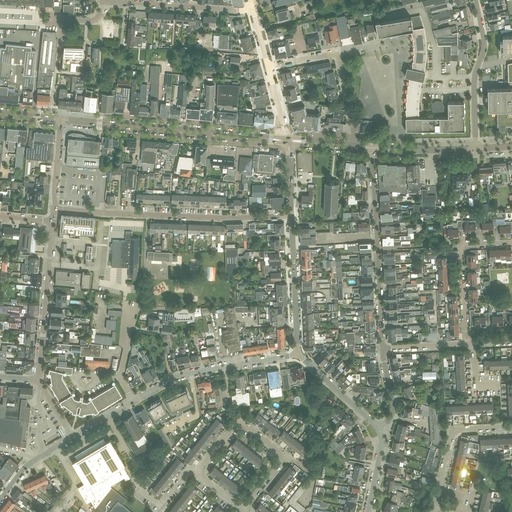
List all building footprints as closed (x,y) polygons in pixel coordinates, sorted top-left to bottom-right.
[(74,15),(74,0),(62,0),(63,1),(73,1),(73,5),(63,5),(63,11),(68,12),(68,15),(74,15)] [(88,0),(82,0),(82,6),(83,6),(84,8),(84,12),(90,12),(90,5),(89,4),(88,0)] [(427,0),(425,1),(423,1),(423,2),(426,9),(427,9),(431,8),(447,3),(445,0),(427,0)] [(279,20),(284,19),(290,17),(294,16),(293,12),(289,13),(288,7),(290,6),(289,2),(288,1),(284,2),(284,3),(283,2),(278,4),(279,5),(278,5),(278,4),(276,4),(277,8),(278,7),(278,9),(277,9),(276,9),(277,15),(279,20)] [(427,14),(428,14),(432,13),(437,11),(438,13),(443,12),(449,10),(447,3),(431,8),(427,9),(426,9),(427,14)] [(498,8),(498,9),(504,8),(504,6),(502,7),(502,5),(487,8),(487,10),(487,12),(488,13),(495,12),(494,9),(498,8)] [(460,11),(461,17),(460,17),(461,21),(468,20),(467,16),(468,16),(466,7),(459,8),(456,9),(456,12),(460,11)] [(138,17),(138,11),(131,10),(131,12),(130,12),(129,27),(141,28),(141,25),(135,25),(136,17),(138,17)] [(305,16),(306,21),(315,19),(313,11),(309,12),(310,15),(305,16)] [(497,17),(505,15),(504,11),(499,12),(500,14),(488,16),(488,17),(488,20),(489,20),(489,21),(498,19),(497,17)] [(338,16),(336,17),(340,38),(353,36),(354,44),(362,42),(358,22),(355,22),(354,20),(354,16),(354,15),(351,16),(350,12),(338,15),(338,16)] [(436,37),(457,31),(458,31),(456,25),(439,30),(437,22),(440,21),(437,13),(432,15),(431,14),(428,15),(433,30),(436,37)] [(410,30),(412,36),(414,39),(412,40),(414,47),(427,46),(426,38),(425,30),(422,22),(420,14),(420,15),(411,17),(411,16),(380,22),(380,21),(376,22),(378,36),(410,30)] [(189,23),(189,28),(188,32),(191,32),(191,27),(195,27),(195,25),(198,25),(198,23),(199,20),(196,19),(196,15),(190,15),(189,23)] [(230,18),(231,24),(231,27),(234,27),(235,26),(244,24),(243,23),(244,23),(244,22),(244,19),(243,19),(242,19),(242,18),(236,20),(235,17),(230,18)] [(501,20),(501,21),(490,23),(491,29),(499,28),(498,24),(501,24),(501,22),(505,22),(504,19),(501,20)] [(361,27),(361,30),(362,36),(375,34),(373,24),(370,25),(369,25),(369,23),(366,24),(367,27),(367,29),(364,30),(364,26),(361,27)] [(244,24),(235,26),(236,32),(233,33),(234,36),(240,36),(239,32),(241,31),(245,30),(246,29),(245,26),(245,25),(244,26),(244,24)] [(336,40),(335,39),(335,37),(338,36),(336,25),(330,26),(331,30),(325,31),(327,42),(332,41),(332,40),(334,39),(334,41),(336,40)] [(277,29),(269,31),(269,32),(268,32),(269,34),(270,38),(274,37),(275,38),(278,37),(278,36),(282,35),(281,33),(278,33),(277,29)] [(54,71),(57,38),(56,38),(56,32),(43,31),(37,83),(51,84),(51,76),(52,71),(54,71)] [(458,48),(457,40),(457,31),(436,37),(435,37),(438,45),(445,45),(451,45),(454,44),(454,48),(458,48)] [(228,49),(228,41),(229,35),(220,34),(216,34),(216,35),(214,35),(213,42),(214,42),(214,47),(219,48),(228,49)] [(320,42),(319,35),(318,34),(314,35),(315,36),(306,37),(308,46),(316,45),(316,42),(320,42)] [(511,35),(503,36),(503,42),(500,42),(500,52),(503,52),(503,55),(511,54),(511,62),(507,63),(508,82),(511,81),(511,88),(488,89),(488,100),(488,103),(486,103),(486,105),(486,106),(488,106),(488,111),(497,110),(498,126),(499,126),(499,128),(499,129),(500,130),(501,131),(502,131),(503,131),(504,131),(505,130),(505,129),(506,128),(506,126),(511,125),(511,35)] [(242,44),(251,42),(250,36),(241,38),(242,44)] [(463,47),(471,47),(470,39),(457,40),(458,48),(463,48),(463,47)] [(273,43),(276,58),(291,55),(288,40),(273,43)] [(244,51),(249,49),(253,48),(251,42),(242,44),(244,51)] [(8,82),(6,101),(13,102),(17,102),(17,101),(19,101),(21,90),(22,74),(22,73),(30,74),(30,75),(33,75),(36,51),(31,51),(31,47),(5,44),(5,48),(0,48),(0,51),(0,76),(2,77),(1,81),(3,81),(8,82)] [(451,48),(451,51),(451,54),(452,54),(452,57),(452,60),(462,60),(462,66),(463,66),(463,65),(467,65),(466,54),(463,54),(463,48),(458,48),(454,48),(454,44),(451,45),(451,48)] [(428,130),(428,117),(419,117),(419,109),(419,102),(420,95),(421,87),(422,80),(423,80),(425,72),(424,72),(426,63),(427,55),(427,47),(427,46),(414,47),(413,47),(414,54),(413,54),(414,61),(412,61),(412,69),(411,68),(411,69),(407,68),(405,76),(409,77),(409,85),(408,85),(408,93),(406,93),(407,101),(406,101),(407,109),(405,109),(407,117),(406,117),(406,130),(407,130),(407,131),(412,130),(428,130)] [(75,71),(76,65),(82,66),(82,58),(83,51),(83,47),(64,47),(61,70),(75,71)] [(230,64),(237,64),(240,65),(240,57),(226,56),(225,65),(229,65),(230,64)] [(326,63),(307,66),(308,73),(322,70),(323,77),(327,77),(328,83),(336,82),(334,71),(328,72),(327,69),(331,68),(330,62),(326,63)] [(246,70),(247,73),(261,69),(260,63),(250,65),(251,69),(246,70)] [(150,81),(150,114),(157,115),(158,99),(159,66),(150,66),(150,81)] [(203,66),(203,75),(216,75),(216,66),(203,66)] [(294,67),(288,69),(289,71),(282,73),(283,78),(293,76),(292,73),(295,73),(294,67)] [(261,69),(247,73),(248,77),(252,75),(253,79),(263,76),(261,69)] [(21,90),(19,101),(19,103),(32,104),(32,97),(31,97),(32,91),(33,91),(34,75),(33,75),(30,75),(30,74),(22,73),(22,74),(21,90)] [(161,104),(160,115),(169,116),(170,102),(171,95),(172,74),(166,73),(165,92),(167,92),(166,104),(161,104)] [(292,85),(297,84),(296,75),(293,76),(283,78),(284,84),(291,82),(292,85)] [(0,100),(6,101),(8,82),(3,81),(1,81),(2,77),(0,76),(0,100)] [(76,76),(72,76),(72,82),(71,92),(67,92),(65,107),(73,107),(76,77),(76,76)] [(73,107),(81,108),(83,78),(76,77),(73,107)] [(253,108),(254,103),(253,97),(250,87),(250,84),(249,82),(241,81),(239,96),(248,97),(250,104),(245,104),(245,107),(242,107),(241,112),(246,112),(245,124),(253,124),(254,113),(252,113),(252,108),(253,108)] [(260,95),(266,94),(265,91),(267,90),(265,83),(261,84),(260,81),(255,83),(256,86),(259,85),(260,88),(259,89),(260,95)] [(180,83),(178,104),(177,104),(177,107),(175,107),(174,116),(180,117),(181,104),(183,83),(180,83)] [(205,94),(205,102),(213,103),(214,85),(205,84),(205,89),(203,89),(203,94),(205,94)] [(237,123),(237,122),(236,122),(238,112),(237,112),(240,85),(218,84),(217,105),(219,106),(218,110),(217,120),(237,123)] [(292,88),(287,89),(286,89),(287,95),(296,92),(296,90),(299,89),(297,84),(292,85),(292,88)] [(139,113),(148,114),(149,106),(148,106),(148,102),(146,102),(147,85),(140,85),(140,92),(140,105),(139,113)] [(323,86),(323,90),(324,94),(328,93),(329,103),(337,101),(335,88),(332,88),(331,85),(323,86)] [(117,86),(114,111),(124,112),(125,102),(129,102),(130,87),(117,86)] [(59,87),(57,106),(65,107),(67,92),(67,88),(59,87)] [(101,93),(100,110),(113,111),(115,89),(111,89),(110,94),(101,93)] [(84,92),(82,108),(97,110),(98,93),(84,92)] [(288,100),(291,100),(295,99),(296,101),(301,100),(300,95),(297,95),(296,92),(287,95),(288,100)] [(271,103),(268,93),(266,94),(260,95),(253,97),(254,103),(267,104),(271,103)] [(428,117),(428,130),(465,129),(464,117),(463,117),(463,113),(464,113),(464,101),(448,101),(448,108),(443,108),(444,106),(442,104),(440,102),(437,101),(434,102),(434,103),(432,105),(432,108),(433,111),(435,113),(438,113),(439,113),(441,112),(442,112),(446,116),(428,117)] [(186,108),(186,117),(200,118),(201,107),(201,102),(200,102),(200,105),(190,104),(190,108),(186,108)] [(203,108),(201,107),(200,118),(213,119),(213,108),(213,103),(205,102),(204,102),(203,108)] [(254,125),(260,125),(262,106),(266,106),(267,104),(254,103),(256,108),(254,125)] [(319,130),(319,124),(320,114),(306,113),(306,110),(305,106),(290,109),(292,117),(293,117),(294,119),(292,120),(294,127),(294,129),(297,129),(304,130),(304,129),(319,130)] [(334,109),(333,117),(344,118),(344,109),(334,109)] [(238,123),(245,124),(246,112),(241,112),(239,112),(238,123)] [(274,115),(266,114),(265,119),(267,120),(267,126),(273,127),(274,115)] [(356,121),(356,130),(359,130),(359,132),(360,132),(366,132),(366,130),(371,131),(372,123),(372,121),(360,120),(360,121),(356,121)] [(14,128),(8,128),(7,133),(6,142),(8,143),(8,150),(14,150),(15,143),(13,143),(14,128)] [(27,129),(18,129),(18,140),(15,167),(22,168),(25,141),(26,141),(27,129)] [(34,130),(30,130),(29,139),(31,139),(30,140),(28,140),(28,144),(30,145),(30,146),(32,146),(33,146),(32,147),(27,147),(26,159),(52,161),(54,144),(53,143),(53,142),(54,142),(54,139),(55,136),(54,136),(55,132),(53,132),(49,131),(49,132),(34,130)] [(96,138),(85,135),(85,136),(86,136),(85,137),(72,134),(71,142),(68,141),(66,165),(98,168),(101,141),(95,140),(96,138)] [(115,148),(118,145),(119,145),(119,144),(115,140),(115,139),(113,140),(112,140),(113,137),(106,137),(106,142),(102,141),(102,145),(102,149),(102,152),(102,156),(104,155),(104,154),(107,155),(108,148),(108,146),(112,146),(113,148),(114,149),(115,148)] [(132,141),(127,140),(126,140),(126,141),(125,141),(125,142),(125,143),(125,144),(126,145),(127,145),(127,148),(130,149),(129,152),(135,153),(136,140),(132,140),(132,141)] [(153,141),(148,141),(143,140),(141,161),(142,161),(142,162),(151,163),(153,141)] [(169,154),(177,155),(179,144),(171,143),(169,154)] [(196,145),(195,165),(198,165),(199,162),(206,163),(207,146),(196,145)] [(255,173),(273,174),(274,172),(275,172),(276,162),(275,162),(276,156),(274,156),(274,155),(259,153),(259,154),(254,154),(252,168),(256,168),(255,173)] [(207,158),(207,167),(211,168),(211,166),(228,168),(228,175),(229,175),(236,175),(236,168),(234,168),(234,159),(212,157),(212,158),(207,158)] [(246,173),(246,172),(251,172),(252,158),(246,158),(244,158),(244,160),(240,160),(239,173),(246,173)] [(179,175),(190,176),(190,169),(191,162),(181,161),(181,166),(177,166),(177,168),(176,173),(180,173),(179,175)] [(501,172),(502,182),(507,181),(505,162),(493,163),(494,173),(501,172)] [(397,165),(387,165),(387,163),(378,163),(379,186),(380,190),(380,194),(389,193),(389,191),(397,192),(397,165)] [(406,165),(397,165),(397,192),(407,193),(407,186),(406,186),(406,165)] [(411,165),(407,165),(407,183),(408,183),(408,186),(407,186),(407,193),(421,195),(421,189),(419,165),(411,165)] [(487,183),(485,167),(483,167),(483,166),(480,166),(480,167),(479,167),(479,168),(476,168),(476,174),(480,174),(480,179),(483,179),(484,184),(487,183)] [(112,174),(119,174),(120,168),(115,168),(115,170),(107,170),(107,172),(107,181),(112,181),(112,174)] [(123,168),(120,168),(119,174),(122,175),(121,190),(126,190),(126,188),(135,189),(137,172),(137,168),(132,168),(123,168)] [(468,174),(468,173),(462,173),(462,174),(453,175),(453,188),(459,187),(459,194),(465,194),(464,187),(467,187),(466,181),(468,181),(468,179),(469,179),(469,176),(468,176),(468,174)] [(46,183),(47,175),(40,175),(40,179),(37,178),(36,183),(40,183),(40,182),(46,183)] [(337,218),(337,212),(338,199),(341,200),(341,195),(338,195),(339,183),(337,183),(338,180),(334,180),(334,179),(330,179),(330,180),(327,180),(327,183),(326,183),(325,196),(323,195),(323,198),(325,198),(324,211),(327,211),(326,217),(337,218)] [(34,183),(24,182),(24,187),(27,187),(26,193),(29,193),(31,194),(31,199),(28,198),(26,198),(25,206),(42,207),(42,200),(41,200),(40,200),(40,194),(41,194),(44,195),(45,187),(34,186),(34,183)] [(274,192),(283,192),(283,185),(273,186),(273,185),(266,184),(252,185),(253,196),(253,197),(258,197),(262,196),(266,196),(266,188),(267,188),(268,190),(271,190),(270,188),(273,188),(274,188),(274,192)] [(302,202),(312,203),(312,200),(313,200),(313,193),(316,194),(316,188),(313,188),(308,187),(308,191),(309,191),(309,195),(302,195),(302,202)] [(153,202),(161,202),(162,193),(162,188),(160,188),(159,193),(159,195),(153,194),(153,202)] [(435,215),(434,208),(435,208),(435,201),(436,200),(436,196),(427,196),(427,189),(421,190),(422,201),(422,208),(423,216),(435,215)] [(105,199),(107,199),(108,199),(107,205),(115,206),(115,195),(110,195),(110,190),(106,190),(105,199)] [(9,196),(3,195),(3,192),(0,192),(0,198),(2,199),(1,202),(8,203),(9,196)] [(145,201),(145,192),(143,192),(143,194),(137,194),(137,201),(145,201)] [(145,201),(153,202),(153,194),(147,194),(148,192),(145,192),(145,201)] [(164,193),(162,193),(161,202),(170,203),(170,195),(164,195),(164,193)] [(355,200),(355,195),(349,195),(348,200),(348,204),(357,204),(357,200),(355,200)] [(258,210),(258,197),(253,197),(253,196),(249,196),(250,210),(258,210)] [(266,197),(266,196),(262,196),(262,203),(270,203),(272,203),(272,208),(283,207),(283,197),(266,197)] [(361,211),(361,212),(361,217),(365,217),(369,216),(369,205),(361,205),(361,210),(359,210),(359,211),(361,211)] [(60,224),(59,238),(63,238),(64,234),(69,235),(73,236),(77,236),(79,236),(79,234),(93,235),(95,219),(95,218),(95,217),(79,216),(61,214),(61,216),(60,219),(60,224)] [(488,231),(487,222),(482,223),(482,219),(481,219),(478,219),(478,220),(479,223),(479,226),(482,226),(482,232),(488,231)] [(465,233),(470,232),(470,223),(464,224),(464,220),(463,220),(461,220),(461,227),(465,227),(465,233)] [(470,221),(470,223),(470,232),(476,232),(476,227),(479,226),(479,223),(478,220),(476,221),(475,221),(470,221)] [(505,235),(505,226),(505,222),(496,223),(496,226),(499,225),(500,235),(505,235)] [(233,232),(235,232),(235,224),(227,224),(227,231),(232,231),(233,232)] [(243,224),(235,224),(235,232),(237,232),(237,231),(243,231),(243,224)] [(444,236),(448,236),(448,238),(453,238),(453,229),(453,225),(444,225),(444,236)] [(310,236),(309,233),(316,232),(315,228),(309,229),(309,226),(300,226),(300,231),(300,236),(310,236)] [(12,235),(16,235),(16,230),(13,230),(13,228),(4,227),(3,228),(0,227),(0,233),(3,234),(3,235),(12,236),(12,235)] [(16,230),(16,235),(20,235),(18,251),(30,252),(35,252),(35,245),(35,243),(36,243),(35,242),(37,228),(33,228),(32,228),(21,227),(20,231),(16,230)] [(110,244),(110,248),(112,248),(112,262),(111,267),(118,267),(119,267),(124,267),(129,267),(129,268),(129,271),(129,273),(129,274),(129,276),(137,277),(137,274),(137,271),(137,268),(138,268),(138,265),(138,263),(138,262),(138,261),(138,260),(138,257),(138,254),(138,251),(138,248),(138,246),(139,246),(139,242),(139,238),(135,237),(134,237),(133,237),(132,232),(126,232),(125,240),(113,240),(112,244),(110,244)] [(316,243),(316,232),(309,233),(310,236),(300,236),(300,244),(316,243)] [(280,247),(280,239),(276,239),(275,235),(268,235),(268,239),(271,239),(272,247),(280,247)] [(63,243),(63,251),(66,251),(66,253),(72,254),(72,250),(66,250),(67,244),(63,243)] [(225,248),(225,253),(226,261),(237,260),(236,256),(238,256),(238,248),(225,248)] [(467,255),(467,260),(476,260),(476,256),(478,256),(478,250),(470,250),(470,254),(467,255)] [(490,261),(495,261),(495,250),(489,250),(490,259),(486,259),(487,262),(490,261)] [(270,251),(264,251),(264,257),(264,260),(265,260),(270,260),(279,260),(279,254),(276,254),(270,254),(270,251)] [(148,252),(147,260),(152,260),(162,261),(170,261),(169,262),(172,262),(172,261),(172,256),(172,253),(170,253),(161,252),(155,252),(148,252)] [(434,258),(434,260),(435,263),(438,263),(446,262),(446,257),(440,257),(440,254),(426,255),(426,257),(429,257),(429,258),(434,258)] [(301,258),(301,263),(302,267),(315,267),(315,264),(311,264),(311,260),(311,258),(301,258)] [(237,260),(226,261),(226,273),(237,273),(237,260)] [(265,264),(264,264),(264,272),(265,272),(272,272),(272,267),(277,267),(281,267),(280,260),(279,260),(270,260),(265,260),(265,264)] [(473,269),(476,268),(480,268),(480,265),(479,265),(479,264),(478,263),(477,263),(476,263),(476,260),(467,260),(467,266),(472,265),(473,269)] [(22,263),(22,272),(29,273),(29,270),(31,271),(38,271),(38,264),(29,264),(25,263),(22,263)] [(480,268),(476,268),(473,269),(473,272),(467,272),(468,278),(477,277),(476,272),(480,271),(480,268)] [(55,284),(74,286),(74,289),(81,289),(81,287),(89,287),(90,273),(76,272),(76,273),(69,272),(69,276),(67,276),(67,271),(56,270),(55,284)] [(274,279),(279,279),(281,279),(281,272),(271,273),(271,277),(267,277),(267,283),(274,283),(274,279)] [(372,277),(361,277),(361,285),(372,284),(372,277)] [(468,283),(473,283),(474,286),(478,286),(481,286),(481,282),(480,282),(480,277),(477,277),(468,278),(468,283)] [(317,279),(302,280),(303,289),(320,289),(320,286),(317,286),(317,279)] [(448,289),(448,284),(439,285),(439,290),(437,290),(437,293),(440,293),(439,290),(448,289)] [(22,289),(21,295),(26,296),(36,296),(36,290),(33,289),(29,289),(29,286),(29,285),(22,285),(22,289)] [(469,295),(478,295),(481,295),(480,289),(481,289),(481,286),(478,286),(478,287),(477,288),(477,289),(468,289),(469,295)] [(361,297),(374,297),(373,287),(354,288),(354,293),(358,292),(361,292),(361,297)] [(451,296),(451,293),(453,292),(444,293),(444,296),(447,296),(448,296),(448,301),(457,301),(457,295),(451,296)] [(479,300),(478,300),(478,295),(469,295),(469,300),(474,300),(474,303),(482,303),(482,300),(479,300)] [(150,317),(149,322),(160,323),(162,323),(168,324),(168,321),(168,320),(187,320),(194,319),(195,319),(193,307),(174,307),(174,313),(164,313),(164,312),(158,312),(158,318),(150,317)] [(234,307),(224,308),(227,329),(231,350),(238,349),(238,350),(241,350),(241,345),(240,340),(238,329),(237,323),(235,312),(234,307)] [(117,318),(117,315),(121,316),(122,311),(108,310),(107,315),(114,315),(114,317),(110,317),(110,320),(106,319),(106,329),(115,330),(116,320),(115,320),(116,318),(117,318)] [(480,325),(480,317),(480,312),(474,313),(474,310),(470,310),(470,320),(475,320),(475,326),(476,326),(476,327),(479,327),(480,326),(480,325)] [(506,319),(506,311),(500,312),(500,315),(497,316),(498,324),(503,324),(503,319),(506,319)] [(486,320),(489,320),(488,312),(485,312),(485,313),(485,314),(484,314),(483,315),(483,316),(480,317),(480,325),(481,325),(481,326),(482,327),(485,327),(485,326),(485,325),(486,325),(486,320)] [(492,325),(498,324),(497,316),(494,316),(494,314),(493,313),(492,313),(492,312),(488,312),(489,320),(492,319),(492,325)] [(148,323),(147,325),(148,326),(149,327),(148,329),(159,331),(159,326),(160,323),(149,322),(148,323)] [(458,328),(450,328),(450,331),(446,332),(446,337),(454,337),(453,334),(459,333),(458,328)] [(112,336),(95,334),(94,343),(94,344),(101,344),(111,345),(112,340),(115,341),(116,331),(112,331),(112,336)] [(366,342),(376,341),(375,331),(364,332),(364,334),(366,334),(366,337),(366,342)] [(340,348),(344,347),(354,346),(355,346),(354,335),(354,332),(339,333),(340,341),(340,343),(340,348)] [(438,341),(437,334),(437,332),(430,333),(425,333),(426,341),(438,341)] [(413,342),(422,341),(421,333),(418,333),(419,337),(413,337),(413,342)] [(260,338),(261,339),(262,351),(268,350),(267,341),(265,341),(264,339),(263,339),(262,334),(260,334),(260,336),(260,338)] [(214,337),(206,339),(207,346),(208,349),(210,361),(214,360),(218,359),(214,337)] [(284,339),(278,340),(278,342),(269,343),(270,349),(285,347),(284,339)] [(255,346),(252,346),(251,343),(250,344),(250,340),(248,341),(249,347),(250,353),(252,353),(252,354),(256,353),(256,352),(255,346)] [(81,345),(80,353),(80,355),(100,357),(101,344),(94,344),(94,343),(89,343),(88,346),(81,345)] [(71,345),(71,351),(71,352),(80,353),(81,345),(71,345)] [(183,356),(184,365),(190,364),(189,355),(186,355),(184,345),(181,346),(182,352),(183,356)] [(202,347),(201,347),(204,362),(210,361),(208,349),(207,346),(204,347),(204,345),(202,346),(202,347)] [(316,352),(314,354),(313,355),(315,357),(314,358),(318,363),(327,353),(332,349),(325,350),(326,352),(323,355),(320,352),(318,354),(316,352)] [(332,349),(327,353),(318,363),(323,367),(329,361),(326,358),(329,355),(330,354),(331,354),(334,351),(332,349)] [(169,359),(170,366),(170,368),(177,367),(177,366),(176,364),(174,352),(170,352),(171,359),(169,359)] [(196,363),(199,362),(198,354),(195,354),(194,353),(191,354),(191,355),(193,364),(194,364),(194,365),(196,364),(196,363)] [(390,362),(404,359),(409,359),(409,356),(403,357),(403,356),(397,357),(396,354),(392,354),(393,356),(389,357),(390,362)] [(330,363),(324,369),(329,373),(335,367),(343,360),(341,357),(337,361),(333,365),(330,363)] [(142,359),(140,360),(141,362),(142,365),(150,379),(155,377),(150,369),(150,368),(148,364),(145,366),(145,365),(142,359)] [(409,359),(404,359),(390,362),(391,367),(399,366),(402,365),(401,363),(404,362),(409,362),(409,359)] [(369,360),(362,360),(362,366),(367,366),(367,371),(375,370),(375,363),(369,363),(369,360)] [(343,361),(342,362),(332,374),(333,375),(333,376),(334,377),(335,377),(335,378),(343,369),(341,367),(345,363),(343,361)] [(141,362),(139,363),(141,367),(141,368),(143,372),(141,373),(145,380),(146,382),(150,379),(142,365),(141,362)] [(127,368),(126,372),(131,370),(135,376),(134,377),(135,379),(130,382),(133,386),(142,381),(140,377),(137,372),(140,370),(136,364),(130,366),(127,368)] [(57,397),(61,404),(63,404),(72,410),(71,412),(82,415),(83,413),(93,411),(94,413),(101,408),(101,407),(105,405),(106,406),(113,401),(113,400),(117,398),(118,399),(122,396),(114,384),(86,401),(82,400),(81,399),(82,396),(80,395),(79,399),(78,399),(74,398),(61,378),(63,373),(63,372),(64,372),(65,372),(66,372),(66,373),(72,374),(72,368),(56,366),(55,371),(49,369),(48,373),(50,374),(51,385),(50,385),(54,393),(55,392),(58,397),(57,397)] [(297,368),(297,366),(292,367),(292,368),(289,368),(288,370),(288,373),(289,373),(291,383),(297,382),(297,380),(300,379),(301,383),(306,382),(306,379),(305,371),(303,371),(303,369),(303,367),(297,368)] [(280,380),(279,369),(268,371),(269,385),(269,386),(270,387),(269,388),(270,397),(282,395),(281,384),(280,380)] [(261,381),(259,372),(253,373),(253,374),(250,375),(251,383),(255,383),(255,385),(251,385),(252,393),(256,393),(255,385),(261,384),(261,383),(261,381)] [(340,384),(346,377),(344,375),(345,373),(343,372),(336,380),(340,384)] [(348,379),(346,377),(340,384),(345,388),(351,381),(353,379),(359,379),(359,373),(353,373),(351,376),(348,379)] [(245,374),(240,375),(243,404),(250,403),(249,391),(246,391),(245,391),(244,386),(247,386),(245,374)] [(373,378),(373,374),(367,374),(367,380),(370,380),(370,384),(379,384),(379,378),(373,378)] [(237,390),(231,391),(232,393),(232,400),(233,405),(243,404),(240,375),(235,376),(235,378),(237,390)] [(291,388),(289,375),(282,375),(284,389),(291,388)] [(7,397),(8,390),(8,386),(0,384),(0,394),(2,395),(2,396),(3,396),(7,397)] [(415,385),(413,385),(410,386),(409,386),(404,387),(405,391),(403,391),(404,395),(405,395),(405,396),(411,395),(410,388),(415,387),(415,385)] [(23,387),(8,386),(8,390),(7,397),(19,398),(19,396),(31,397),(32,388),(23,387)] [(180,409),(183,407),(183,408),(183,407),(186,406),(189,404),(189,405),(190,405),(190,404),(190,406),(193,404),(192,403),(193,403),(192,403),(192,402),(186,389),(180,392),(179,391),(177,392),(178,393),(175,394),(174,393),(172,394),(172,395),(166,398),(172,411),(173,412),(174,413),(176,412),(178,415),(182,413),(180,409)] [(373,395),(371,395),(372,399),(374,399),(375,399),(375,400),(380,399),(380,398),(381,397),(385,396),(384,389),(375,391),(373,392),(374,395),(373,395)] [(324,404),(321,407),(325,410),(332,400),(325,395),(320,401),(324,404)] [(7,397),(3,396),(2,404),(0,403),(0,441),(3,442),(16,445),(21,446),(26,447),(26,441),(25,440),(26,431),(27,432),(29,420),(29,417),(29,414),(30,410),(30,406),(29,406),(27,406),(25,406),(26,399),(27,398),(19,398),(7,397)] [(164,415),(165,415),(165,414),(166,416),(169,414),(168,413),(169,413),(168,413),(167,412),(168,411),(160,399),(156,401),(151,404),(148,407),(155,419),(156,420),(155,420),(156,421),(156,420),(157,421),(159,420),(159,419),(160,418),(162,421),(166,419),(164,415)] [(414,413),(421,415),(422,409),(424,409),(425,405),(422,405),(421,409),(415,407),(414,413)] [(424,409),(422,409),(421,415),(428,416),(429,410),(426,410),(427,408),(429,408),(429,406),(429,405),(427,405),(427,406),(425,405),(424,409)] [(431,435),(428,434),(426,439),(432,441),(442,444),(443,439),(441,408),(429,405),(429,406),(429,408),(431,435)] [(335,417),(330,421),(331,422),(335,425),(340,420),(339,421),(338,419),(344,412),(337,406),(333,410),(331,413),(335,417)] [(412,409),(405,407),(404,416),(411,417),(412,409)] [(150,418),(147,413),(144,409),(143,409),(140,410),(140,411),(136,414),(141,423),(138,424),(141,430),(144,435),(146,433),(145,430),(146,429),(142,422),(146,420),(148,423),(151,421),(149,418),(150,418)] [(253,419),(257,423),(262,416),(258,413),(253,419)] [(346,414),(340,420),(343,423),(335,433),(337,435),(351,419),(350,418),(351,417),(349,415),(348,416),(346,414)] [(151,446),(144,435),(141,430),(138,424),(132,415),(123,420),(134,439),(138,446),(142,451),(151,446)] [(224,423),(223,422),(217,417),(216,416),(215,415),(212,418),(215,420),(214,422),(220,427),(224,423)] [(267,420),(262,416),(257,423),(262,427),(267,420)] [(267,420),(262,427),(266,430),(272,424),(274,421),(272,419),(269,422),(267,420)] [(352,420),(351,419),(337,435),(339,437),(348,427),(349,429),(355,422),(355,421),(353,419),(353,420),(352,420)] [(214,422),(210,426),(217,432),(220,427),(214,422)] [(399,423),(397,430),(405,432),(407,425),(399,423)] [(276,427),(272,424),(266,430),(271,434),(276,427)] [(206,431),(213,436),(217,432),(210,426),(206,431)] [(281,431),(276,427),(271,434),(276,437),(281,431)] [(164,441),(167,439),(161,428),(158,430),(164,441)] [(359,428),(352,431),(354,434),(351,436),(349,437),(350,439),(352,438),(355,437),(362,433),(359,428)] [(415,428),(415,432),(414,435),(426,439),(428,434),(421,432),(421,430),(415,428)] [(279,436),(283,440),(289,433),(284,430),(279,436)] [(413,438),(414,435),(409,434),(409,433),(405,432),(397,430),(396,437),(404,439),(405,436),(413,438)] [(206,431),(202,436),(209,441),(213,436),(206,431)] [(291,431),(289,433),(283,440),(288,444),(293,437),(295,434),(291,431)] [(362,433),(355,437),(352,438),(350,439),(351,441),(353,440),(353,441),(354,440),(355,441),(357,440),(358,442),(364,439),(362,433)] [(205,445),(209,441),(202,436),(199,440),(205,445)] [(288,444),(292,447),(298,441),(293,437),(288,444)] [(334,448),(337,445),(339,443),(335,440),(337,439),(335,437),(329,443),(334,448)] [(96,507),(112,487),(111,486),(124,478),(126,481),(131,478),(124,466),(126,465),(117,451),(111,439),(106,442),(104,439),(104,438),(74,456),(75,456),(77,459),(72,462),(85,484),(79,488),(88,502),(89,502),(93,510),(96,508),(96,507)] [(231,445),(236,448),(241,442),(237,438),(231,445)] [(142,451),(138,446),(134,439),(128,442),(130,446),(135,455),(142,451)] [(460,445),(468,447),(479,449),(479,444),(472,442),(471,444),(469,444),(469,441),(461,439),(460,445)] [(199,440),(195,445),(202,450),(205,445),(199,440)] [(394,440),(392,449),(395,450),(395,453),(403,456),(404,453),(398,451),(400,442),(394,440)] [(302,444),(298,441),(292,447),(297,451),(302,444)] [(246,446),(241,442),(236,448),(241,452),(246,446)] [(302,454),(307,448),(302,444),(297,451),(302,454)] [(202,450),(195,445),(192,449),(198,454),(202,450)] [(245,456),(250,449),(246,446),(241,452),(245,456)] [(192,449),(188,454),(195,459),(198,454),(192,449)] [(255,453),(250,449),(245,456),(250,459),(255,453)] [(425,463),(429,464),(432,465),(435,466),(437,466),(439,457),(435,456),(436,451),(430,449),(425,463)] [(255,453),(250,459),(254,463),(259,456),(255,453)] [(195,459),(188,454),(184,458),(191,463),(195,459)] [(405,456),(397,455),(391,454),(389,463),(399,465),(400,459),(404,460),(405,456)] [(176,459),(174,461),(181,467),(184,462),(177,456),(175,458),(176,459)] [(264,460),(259,456),(254,463),(259,467),(264,460)] [(6,457),(4,459),(7,461),(6,461),(15,468),(18,464),(10,458),(9,457),(8,459),(6,457)] [(12,471),(15,468),(6,461),(7,461),(4,459),(1,462),(4,464),(12,471)] [(355,467),(354,471),(363,473),(364,466),(360,465),(360,462),(349,460),(348,463),(352,464),(351,467),(355,467)] [(177,471),(181,467),(174,461),(171,466),(177,471)] [(1,468),(10,475),(12,471),(4,464),(2,466),(0,463),(0,467),(1,468)] [(421,471),(434,475),(435,472),(434,472),(435,466),(432,465),(429,464),(428,469),(423,467),(421,471)] [(177,471),(171,466),(167,470),(173,476),(177,471)] [(214,466),(209,473),(214,476),(219,470),(214,466)] [(290,466),(286,470),(293,475),(297,471),(290,466)] [(401,473),(402,467),(395,466),(395,469),(388,467),(387,474),(396,476),(397,472),(401,473)] [(0,474),(6,480),(10,475),(1,468),(0,467),(0,474)] [(167,470),(163,475),(170,480),(173,476),(167,470)] [(214,476),(218,480),(224,473),(219,470),(214,476)] [(289,480),(293,475),(286,470),(283,475),(289,480)] [(363,473),(354,471),(350,470),(349,477),(351,477),(350,483),(359,485),(360,479),(362,480),(363,473)] [(218,480),(223,483),(228,477),(224,473),(218,480)] [(45,475),(40,477),(43,483),(43,485),(45,485),(46,484),(45,482),(48,481),(45,475)] [(170,480),(163,475),(160,479),(166,484),(170,480)] [(279,479),(286,484),(289,480),(283,475),(279,479)] [(43,485),(43,483),(40,477),(34,480),(37,486),(40,485),(41,487),(42,486),(43,485)] [(227,487),(232,481),(228,477),(223,483),(227,487)] [(160,479),(156,484),(163,489),(166,484),(160,479)] [(282,489),(286,484),(279,479),(276,484),(282,489)] [(34,480),(29,482),(32,488),(33,490),(34,489),(35,489),(35,487),(37,486),(34,480)] [(227,487),(232,491),(237,484),(232,481),(227,487)] [(33,490),(32,488),(29,482),(24,484),(26,491),(29,489),(30,491),(31,491),(33,490)] [(163,489),(156,484),(153,488),(152,487),(149,490),(155,496),(158,492),(159,493),(163,489)] [(191,484),(188,488),(194,494),(198,489),(191,484)] [(242,488),(237,484),(232,491),(237,494),(242,488)] [(280,492),(282,489),(276,484),(272,488),(279,493),(280,494),(281,493),(280,492)] [(192,496),(194,494),(188,488),(184,493),(190,498),(192,499),(193,497),(192,496)] [(279,493),(272,488),(269,493),(276,499),(278,497),(277,496),(279,493)] [(23,493),(18,489),(15,493),(24,500),(25,499),(25,498),(22,496),(23,493)] [(341,495),(349,496),(348,498),(357,500),(357,499),(358,499),(358,497),(358,495),(349,493),(350,493),(342,491),(341,495)] [(26,501),(24,500),(15,493),(11,497),(21,504),(22,503),(27,507),(29,504),(26,501)] [(190,498),(184,493),(180,497),(187,503),(190,498)] [(388,501),(387,505),(397,507),(397,504),(405,506),(407,497),(405,497),(396,495),(392,494),(390,502),(388,501)] [(288,502),(291,505),(295,500),(296,501),(298,499),(293,495),(288,502)] [(183,507),(187,503),(180,497),(177,502),(183,507)] [(15,503),(10,499),(6,503),(13,509),(14,508),(15,507),(13,505),(15,503)] [(347,504),(347,507),(356,509),(356,505),(356,503),(348,501),(348,500),(342,499),(342,502),(347,504)] [(318,501),(314,500),(314,501),(313,500),(311,507),(325,510),(326,503),(321,501),(321,502),(318,501)] [(180,511),(183,507),(177,502),(173,506),(180,511)] [(258,511),(260,511),(265,507),(267,504),(265,502),(262,504),(260,503),(255,509),(258,511)] [(6,503),(2,508),(7,511),(9,510),(11,511),(12,510),(13,509),(6,503)]
